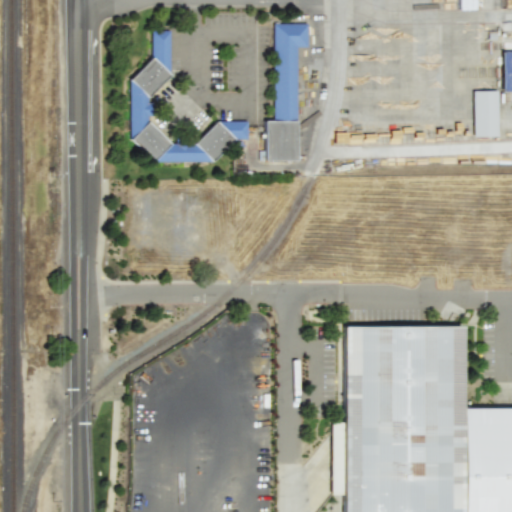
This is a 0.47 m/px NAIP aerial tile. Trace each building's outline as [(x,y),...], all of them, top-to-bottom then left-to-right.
[(272,25),(306,25),(306,48),(296,48),(295,122),(295,162),(263,161),(263,122),(272,122),(272,25)] [(217,123),(247,123),(247,140),(233,140),(210,163),(150,162),(129,141),(130,80),(152,58),(152,32),(170,32),(169,74),(148,95),(148,125),(167,145),(194,145),(217,123)] [(502,55),(511,55),(511,89),(502,89),(502,55)] [(494,90),(470,91),(471,137),(495,136),(494,90)] [(341,511),(340,331),(459,330),(460,511),(341,511)] [(511,511),(462,511),(462,414),(511,413),(511,511)]
